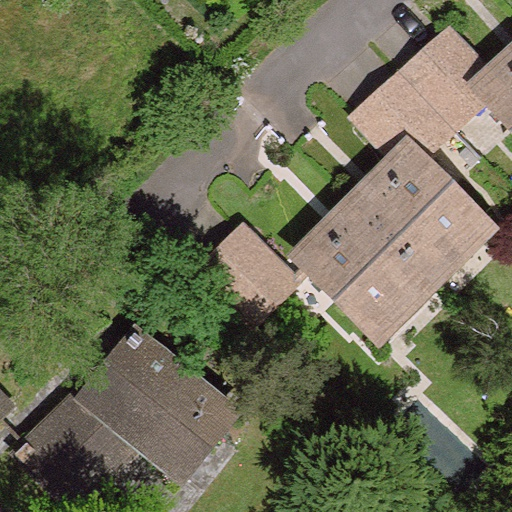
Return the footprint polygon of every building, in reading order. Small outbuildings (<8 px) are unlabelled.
[(469,86),(490,68),(452,27),(401,72),(461,135),(489,108),(469,86)] [(511,47),(490,68),(469,86),(489,108),(511,133),(511,47)] [(461,135),(401,72),(349,120),(386,162),(411,137),(431,158),(461,135)] [(386,162),(351,197),(444,292),(503,231),(431,158),(411,137),(386,162)] [(444,292),(351,197),(289,258),(383,353),(444,292)] [(297,285),(244,233),(197,278),(252,330),(297,285)] [(236,418),(135,337),(84,396),(81,394),(17,458),(71,511),(72,511),(108,478),(98,463),(128,437),(185,482),(236,418)] [(0,419),(12,408),(0,395),(0,419)]
